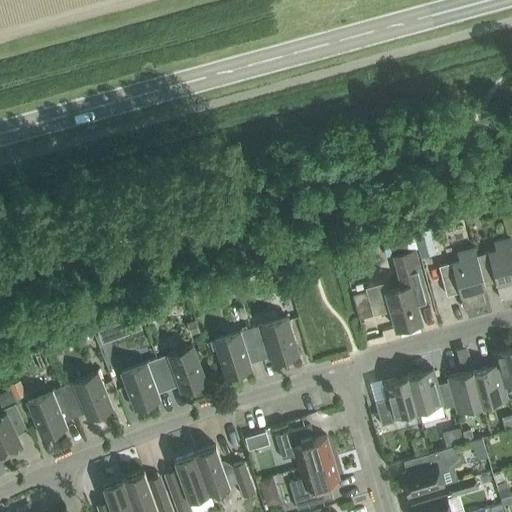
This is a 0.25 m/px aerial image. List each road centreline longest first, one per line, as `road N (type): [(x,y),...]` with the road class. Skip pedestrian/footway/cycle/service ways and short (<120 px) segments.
road 1 (secondary): [(0,135),(495,0)]
road 2 (residential): [(57,473),(341,373)]
road 3 (residential): [(341,373),(511,330)]
road 4 (residential): [(381,511),(341,373)]
